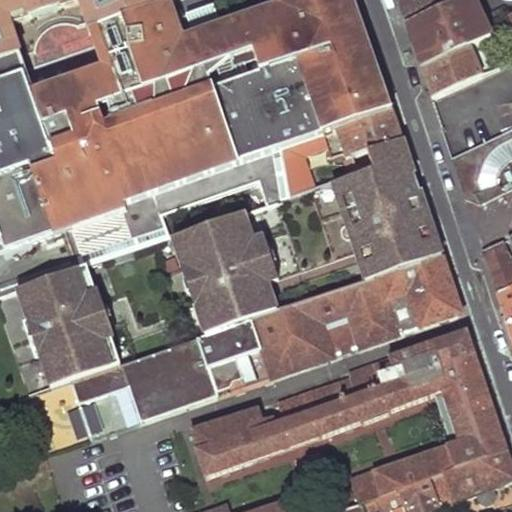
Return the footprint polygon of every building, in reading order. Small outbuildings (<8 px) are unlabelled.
[(0,0),(0,64),(19,58),(21,57),(11,26),(81,2),(91,33),(170,6),(168,0),(0,0)] [(123,204),(274,152),(281,202),(289,199),(291,198),(284,152),(394,114),(354,0),(349,0),(322,9),(322,11),(306,17),(305,15),(299,17),(96,87),(117,146),(72,161),(92,222),(125,210),(123,204)] [(299,17),(293,0),(264,0),(262,1),(258,7),(254,15),(247,21),(234,26),(228,10),(217,14),(215,7),(187,17),(192,30),(181,35),(185,49),(106,76),(94,80),(96,87),(299,17)] [(246,0),(241,6),(228,10),(234,26),(247,21),(254,15),(258,7),(262,1),(264,0),(246,0)] [(293,0),(299,17),(305,15),(306,17),(322,11),(322,9),(349,0),(293,0)] [(407,23),(458,0),(399,0),(400,3),(407,23)] [(458,0),(407,23),(415,47),(422,70),(467,50),(492,39),(474,0),(458,0)] [(170,6),(91,33),(95,44),(106,76),(185,49),(181,35),(192,30),(187,17),(176,21),(174,17),(170,6)] [(432,100),(501,69),(491,49),(471,58),(467,50),(422,70),(428,86),(432,100)] [(94,80),(33,101),(22,69),(19,58),(0,64),(0,255),(92,222),(72,161),(117,146),(96,87),(94,80)] [(394,114),(284,152),(291,198),(301,195),(310,192),(307,168),(297,170),(295,160),(341,146),(352,178),(358,177),(352,159),(403,141),(399,127),(394,114)] [(511,129),(452,157),(466,200),(473,203),(480,207),(501,196),(503,195),(499,187),(499,183),(501,173),(504,167),(507,164),(510,161),(511,159),(511,129)] [(403,141),(352,159),(358,177),(352,178),(333,184),(337,195),(349,200),(353,209),(343,213),(367,283),(437,260),(428,230),(433,229),(428,215),(419,211),(414,192),(409,194),(406,183),(410,181),(403,162),(408,155),(403,141)] [(408,155),(403,162),(410,181),(415,175),(408,155)] [(167,227),(171,240),(174,238),(245,214),(271,205),(262,180),(162,214),(167,227)] [(421,195),(414,192),(419,211),(428,215),(421,195)] [(303,201),(301,195),(291,198),(289,199),(291,205),(303,201)] [(337,195),(343,213),(353,209),(349,200),(337,195)] [(245,233),(251,231),(245,214),(174,238),(178,250),(190,254),(193,264),(184,267),(187,275),(196,280),(199,290),(194,298),(198,308),(208,305),(211,316),(204,327),(207,338),(279,313),(273,295),(268,297),(264,285),(269,283),(281,279),(277,271),(270,268),(265,255),(269,248),(266,239),(255,242),(250,245),(245,233)] [(78,258),(82,270),(86,268),(113,259),(138,251),(171,240),(167,227),(78,258)] [(433,229),(428,230),(437,260),(442,258),(433,229)] [(255,242),(251,231),(245,233),(250,245),(255,242)] [(484,253),(498,296),(511,289),(511,261),(504,244),(484,253)] [(277,271),(269,248),(265,255),(270,268),(277,271)] [(140,257),(138,251),(113,259),(116,265),(140,257)] [(437,260),(367,283),(279,313),(207,338),(200,340),(205,356),(219,394),(231,389),(235,383),(231,373),(241,370),(238,362),(264,354),(274,380),(463,316),(448,275),(442,258),(437,260)] [(82,270),(78,271),(88,298),(95,295),(86,268),(82,270)] [(102,304),(99,293),(95,295),(88,298),(78,271),(19,292),(30,324),(24,326),(30,343),(41,340),(47,355),(41,357),(52,390),(70,384),(111,371),(102,344),(112,341),(115,340),(111,329),(101,324),(98,314),(102,304)] [(196,280),(187,275),(194,298),(199,290),(196,280)] [(273,295),(269,283),(264,285),(268,297),(273,295)] [(503,311),(508,325),(511,322),(511,289),(498,296),(503,311)] [(111,329),(102,304),(98,314),(101,324),(111,329)] [(208,305),(198,308),(204,327),(211,316),(208,305)] [(200,449),(198,451),(209,480),(443,396),(459,443),(348,481),(356,505),(362,503),(378,498),(393,493),(399,490),(431,480),(508,454),(485,385),(468,332),(390,359),(390,362),(352,375),(353,381),(280,406),(286,423),(277,425),(275,420),(264,422),(260,412),(229,423),(228,420),(195,431),(200,449)] [(47,355),(41,340),(30,343),(36,359),(41,357),(47,355)] [(111,371),(70,384),(75,397),(108,386),(110,388),(205,356),(200,340),(121,367),(111,371)] [(102,344),(111,371),(121,367),(112,341),(102,344)] [(108,386),(75,397),(78,404),(131,387),(142,423),(184,409),(220,397),(219,394),(205,356),(110,388),(108,386)] [(241,370),(231,373),(235,383),(244,380),(241,370)] [(511,465),(508,454),(431,480),(443,509),(444,510),(446,511),(456,511),(458,511),(455,505),(511,484),(511,465)] [(431,480),(399,490),(402,499),(407,511),(434,511),(443,509),(431,480)] [(402,499),(399,490),(393,493),(395,501),(402,499)] [(393,493),(378,498),(382,509),(383,511),(384,511),(397,507),(395,501),(393,493)] [(374,511),(382,509),(378,498),(362,503),(365,511),(374,511)] [(286,511),(284,503),(258,511),(286,511)] [(335,511),(365,511),(362,503),(356,505),(335,511)]
